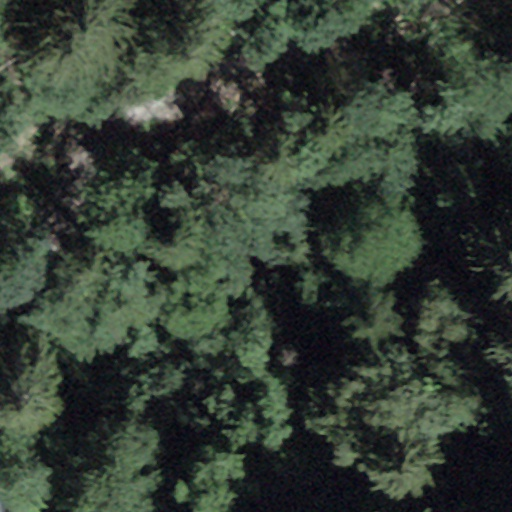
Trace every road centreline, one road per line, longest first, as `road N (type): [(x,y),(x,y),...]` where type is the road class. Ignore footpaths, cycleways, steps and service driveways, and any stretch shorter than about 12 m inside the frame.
road 1 (track): [(237,0),(120,130),(0,334)]
road 2 (track): [(267,511),(399,484),(511,438)]
